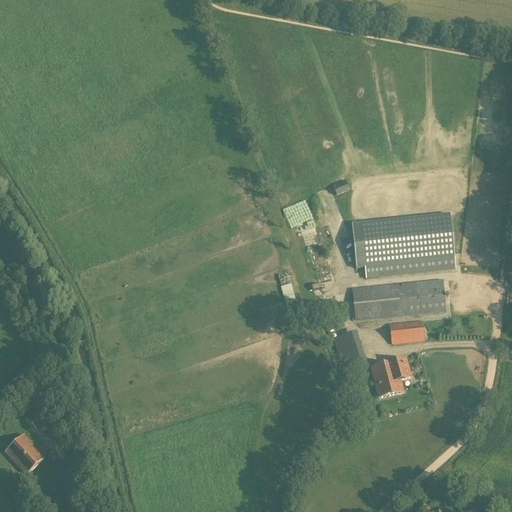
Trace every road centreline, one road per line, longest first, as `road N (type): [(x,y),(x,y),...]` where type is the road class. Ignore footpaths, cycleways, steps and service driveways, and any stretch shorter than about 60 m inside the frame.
road 1 (track): [(386,511),(464,440),(485,408),(511,222)]
road 2 (track): [(511,57),(294,18),(246,0)]
